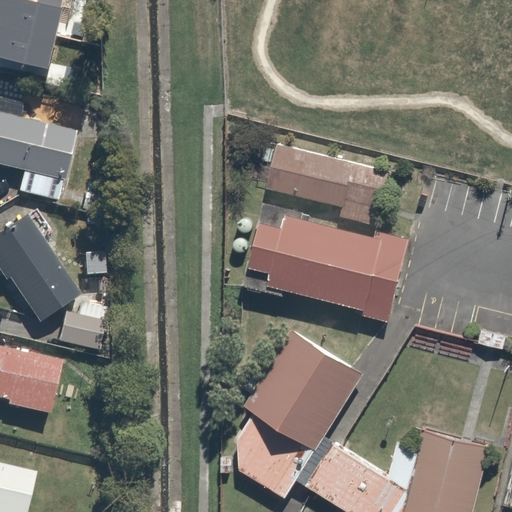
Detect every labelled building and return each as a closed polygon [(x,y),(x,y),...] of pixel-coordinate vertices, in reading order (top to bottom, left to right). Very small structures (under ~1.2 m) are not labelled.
[(69,0),(10,0),(12,32),(71,28),(69,0)] [(24,99),(0,94),(0,167),(24,172),(19,195),(58,203),(63,181),(77,184),(88,134),(19,119),(24,99)] [(387,169),(276,142),(265,187),(343,206),(341,214),(373,222),(387,169)] [(302,211),(265,202),(245,285),(286,294),(288,288),(356,304),(354,313),(392,322),(393,319),(411,238),(366,228),(365,232),(300,217),(302,211)] [(14,279),(41,322),(76,301),(82,297),(31,215),(0,234),(0,272),(7,284),(14,279)] [(106,306),(76,301),(73,316),(64,314),(59,342),(98,349),(106,306)] [(298,327),(249,403),(259,410),(241,437),(244,467),(287,495),(367,371),(298,327)] [(59,365),(0,350),(0,401),(47,413),(59,365)] [(476,511),(494,446),(428,429),(424,445),(401,439),(392,476),(337,441),(310,483),(355,511),(476,511)] [(26,511),(37,470),(0,460),(0,511),(26,511)]
